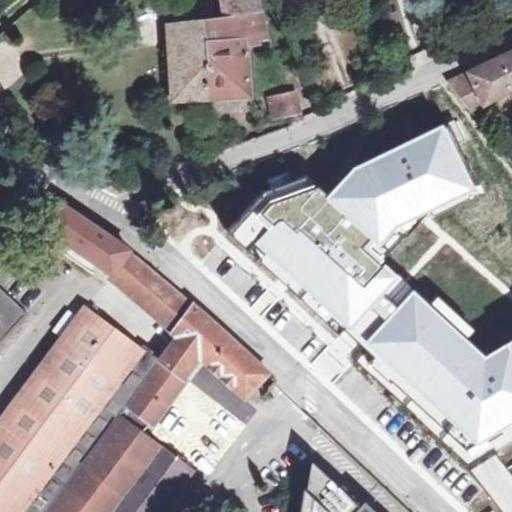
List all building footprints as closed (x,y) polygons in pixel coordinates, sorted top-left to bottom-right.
[(248,44),(261,43),(260,38),(267,37),(263,11),(259,0),(225,0),(228,16),(168,23),(172,98),(249,94),(248,44)] [(511,51),(446,83),(470,113),(511,88),(511,51)] [(293,97),(265,103),(269,124),(297,118),(293,97)] [(459,177),(418,116),(207,196),(466,433),(478,426),(511,406),(511,325),(483,344),(355,227),(459,177)] [(169,205),(160,197),(143,204),(141,213),(153,224),(169,205)] [(79,253),(111,274),(112,275),(130,249),(64,205),(46,232),(79,253)] [(176,337),(198,358),(244,399),(269,372),(181,294),(138,255),(130,249),(112,275),(111,274),(108,277),(176,337)] [(0,342),(26,316),(0,289),(0,342)] [(186,378),(184,376),(160,359),(142,346),(138,350),(84,308),(77,318),(62,338),(0,419),(0,511),(158,511),(191,471),(117,416),(127,404),(152,424),(186,378)] [(53,331),(62,338),(77,318),(69,312),(53,331)] [(160,359),(184,376),(191,367),(198,358),(176,337),(167,349),(160,359)] [(189,385),(172,409),(196,425),(179,449),(209,470),(243,422),(189,385)] [(363,511),(325,475),(319,470),(315,468),(311,467),(308,468),(306,469),(305,473),(304,480),(298,511),(363,511)]
